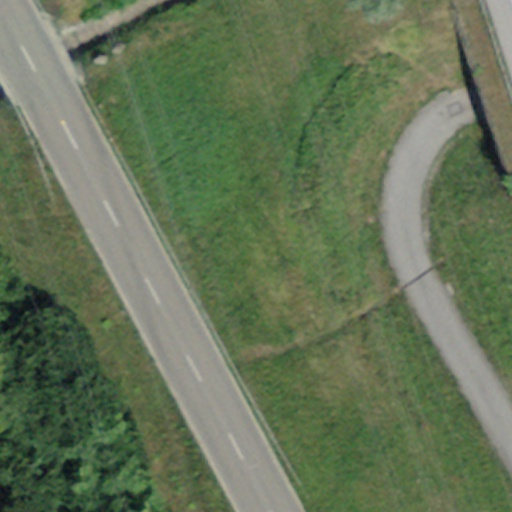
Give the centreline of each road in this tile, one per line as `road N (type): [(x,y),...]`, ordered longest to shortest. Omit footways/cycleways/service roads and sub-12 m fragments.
road 1 (secondary): [(269,511),(0,10)]
road 2 (track): [(511,449),(416,278),(403,216),(413,160),(445,113),(511,87)]
